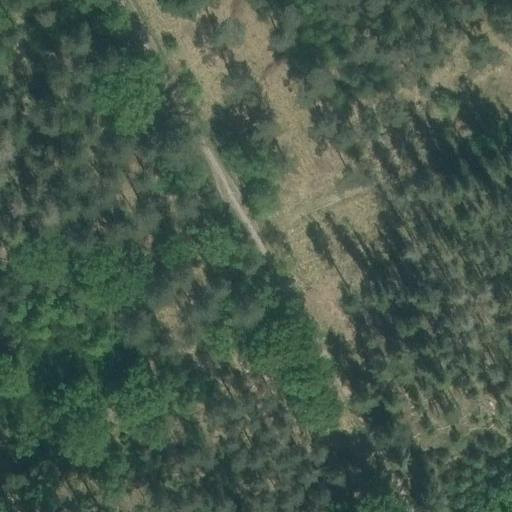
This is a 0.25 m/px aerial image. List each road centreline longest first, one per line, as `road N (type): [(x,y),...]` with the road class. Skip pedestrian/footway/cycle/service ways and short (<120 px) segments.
road 1 (track): [(409,511),(125,0)]
road 2 (track): [(0,484),(72,451),(292,310)]
